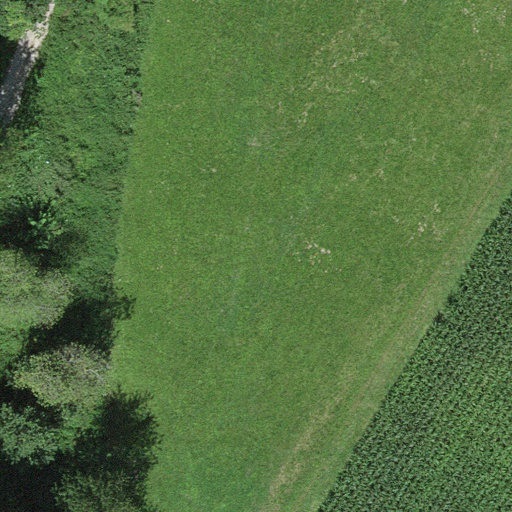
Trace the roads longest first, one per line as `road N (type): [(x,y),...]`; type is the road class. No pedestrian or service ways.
road 1 (track): [(288,511),(511,148)]
road 2 (track): [(0,126),(56,0)]
